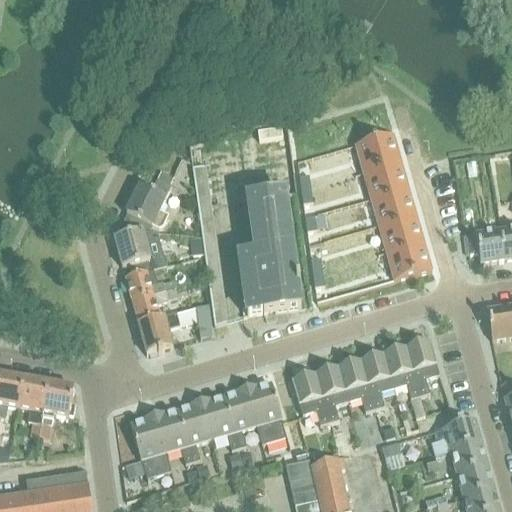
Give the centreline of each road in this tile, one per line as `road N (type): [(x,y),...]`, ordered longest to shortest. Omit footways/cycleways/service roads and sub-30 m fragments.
road 1 (residential): [(129,381),(159,386),(455,298)]
road 2 (residential): [(129,381),(93,241),(129,170)]
road 3 (residential): [(511,506),(455,298)]
road 4 (residential): [(455,298),(403,116)]
road 5 (residential): [(106,511),(89,374)]
